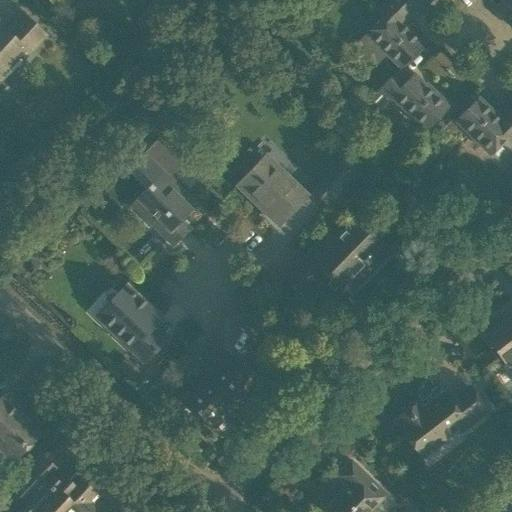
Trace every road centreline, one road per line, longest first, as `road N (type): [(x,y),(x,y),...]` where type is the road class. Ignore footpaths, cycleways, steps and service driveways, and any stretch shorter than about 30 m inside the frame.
road 1 (tertiary): [(215,497),(0,292)]
road 2 (residential): [(331,399),(511,248)]
road 3 (residential): [(331,399),(233,297),(224,275),(233,252)]
road 4 (residential): [(215,497),(331,399)]
